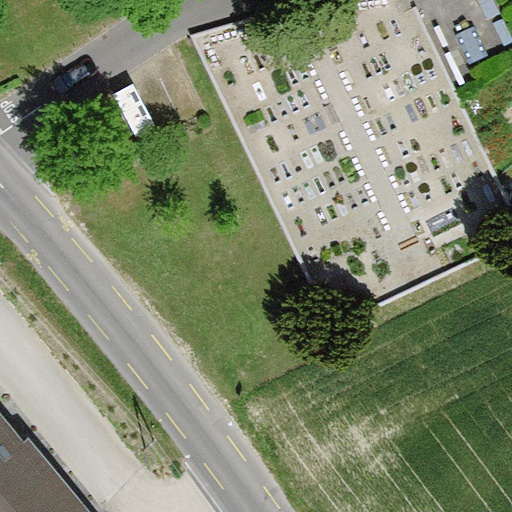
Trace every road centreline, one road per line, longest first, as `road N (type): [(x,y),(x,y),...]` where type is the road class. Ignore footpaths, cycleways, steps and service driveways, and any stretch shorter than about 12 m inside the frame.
road 1 (tertiary): [(0,187),(153,361),(260,511)]
road 2 (residential): [(0,133),(146,34),(218,0)]
